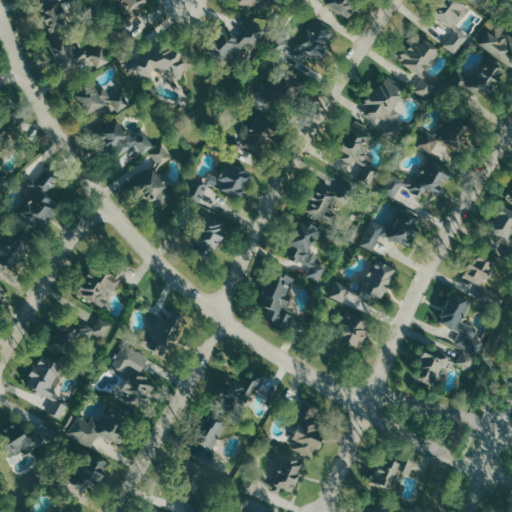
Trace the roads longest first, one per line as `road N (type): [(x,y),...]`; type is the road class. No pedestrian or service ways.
road 1 (residential): [(396,0),(275,188),(221,318),(119,511)]
road 2 (tertiary): [(365,400),(268,350),(159,265),(74,166),(0,8)]
road 3 (residential): [(322,511),(365,400),(454,223),(511,133)]
road 4 (residential): [(106,205),(68,242),(0,359)]
road 5 (tertiary): [(365,400),(479,473),(511,485)]
road 6 (tertiary): [(511,432),(416,400),(365,400)]
road 7 (secondary): [(511,396),(467,511)]
